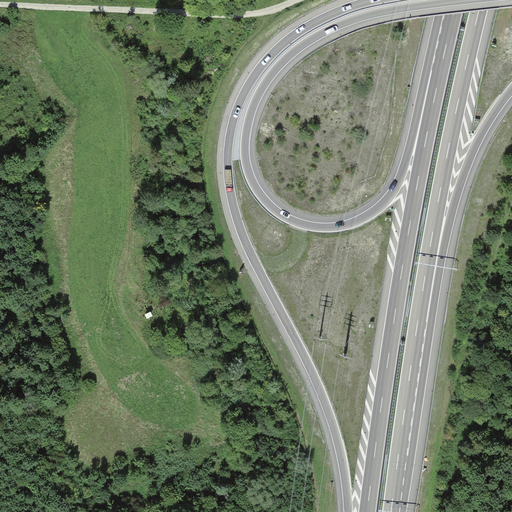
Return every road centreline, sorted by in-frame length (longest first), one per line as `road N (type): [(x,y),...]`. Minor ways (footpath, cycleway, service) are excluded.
road 1 (motorway): [(440,71),(396,187),(368,215),(342,225),(296,221),(257,188),(246,150),(260,94),(291,56),(333,29),(375,14),(475,0)]
road 2 (motorway): [(372,0),(304,27),(266,59),(235,112),(227,153),(237,224),(327,409),(348,511)]
road 3 (motorway): [(440,71),(367,511)]
road 4 (motorway): [(417,333),(482,0)]
road 5 (track): [(0,4),(224,12),(294,0)]
road 6 (motorway): [(417,333),(462,181),(511,91)]
road 7 (motorway): [(391,511),(417,333)]
